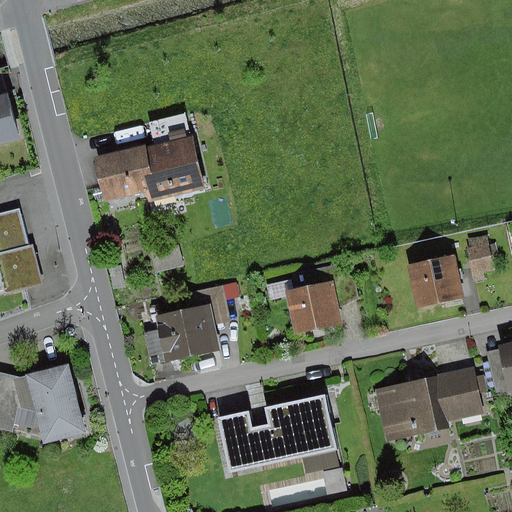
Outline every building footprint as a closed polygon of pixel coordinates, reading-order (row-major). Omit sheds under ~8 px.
[(20,92),(0,96),(0,146),(32,139),(20,92)] [(217,190),(201,132),(159,143),(171,186),(175,201),(217,190)] [(159,143),(102,159),(115,202),(171,186),(159,143)] [(47,269),(28,207),(0,215),(0,259),(3,269),(14,295),(51,283),(47,269)] [(487,237),(469,240),(470,248),(468,248),(473,282),(485,280),(483,272),(493,271),(487,237)] [(160,268),(186,265),(184,241),(157,243),(160,268)] [(457,255),(411,266),(421,311),(467,300),(457,255)] [(343,328),(333,282),(282,293),(292,339),(343,328)] [(210,305),(156,316),(167,367),(220,356),(210,305)] [(511,344),(497,347),(508,400),(511,399),(511,344)] [(100,436),(78,363),(33,377),(0,371),(0,434),(51,450),(100,436)] [(475,370),(375,391),(386,442),(486,420),(475,370)] [(262,417),(220,427),(232,479),(338,454),(326,402),(262,417)]
